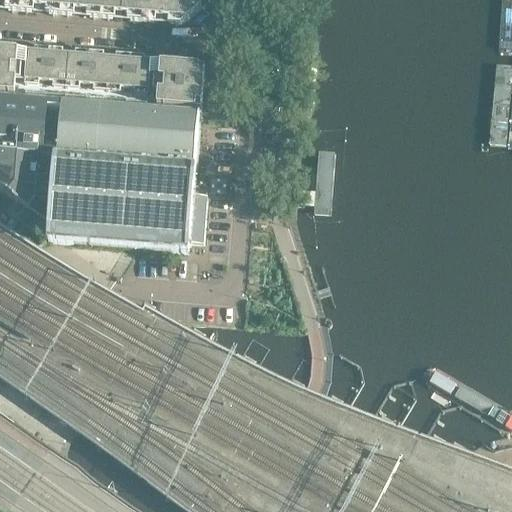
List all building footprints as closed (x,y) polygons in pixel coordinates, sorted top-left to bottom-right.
[(196,0),(204,0),(208,4),(213,0),(0,0),(0,6),(6,7),(5,13),(34,15),(34,10),(46,11),(46,16),(74,19),(75,13),(87,14),(86,20),(115,22),(115,17),(128,18),(127,23),(156,26),(156,20),(168,21),(168,27),(181,28),(201,11),(194,2),(196,0)] [(511,0),(502,0),(498,53),(511,53),(511,0)] [(0,96),(201,113),(204,71),(183,69),(184,64),(0,48),(0,96)] [(511,77),(492,76),(487,135),(508,137),(511,90),(511,77)] [(194,198),(198,158),(200,158),(202,134),(200,134),(201,122),(203,122),(203,119),(0,101),(0,194),(27,214),(20,226),(48,245),(188,256),(189,246),(204,247),(207,199),(194,198)] [(320,129),(314,215),(315,218),(316,220),(319,222),(322,223),(325,222),(328,221),(330,218),(331,216),(339,130),(338,127),(336,124),(333,122),(330,122),(327,122),(324,124),(322,126),(320,129)] [(330,235),(315,240),(337,315),(352,311),(330,235)] [(26,396),(72,320),(53,309),(7,384),(26,396)] [(50,411),(97,335),(77,323),(31,400),(50,411)] [(0,378),(2,379),(24,342),(6,331),(0,340),(0,378)] [(71,431),(121,349),(102,338),(52,420),(71,431)] [(450,474),(454,469),(446,464),(439,474),(420,462),(400,494),(413,501),(416,503),(450,474)]
